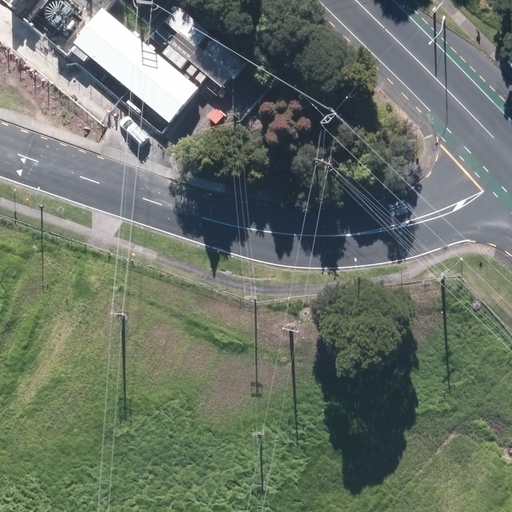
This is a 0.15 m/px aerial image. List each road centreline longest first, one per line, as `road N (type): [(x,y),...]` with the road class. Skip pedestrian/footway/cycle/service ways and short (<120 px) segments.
road 1 (tertiary): [(511,163),(455,209),(384,231),(307,237),(199,217),(0,149)]
road 2 (secondary): [(511,156),(357,0)]
